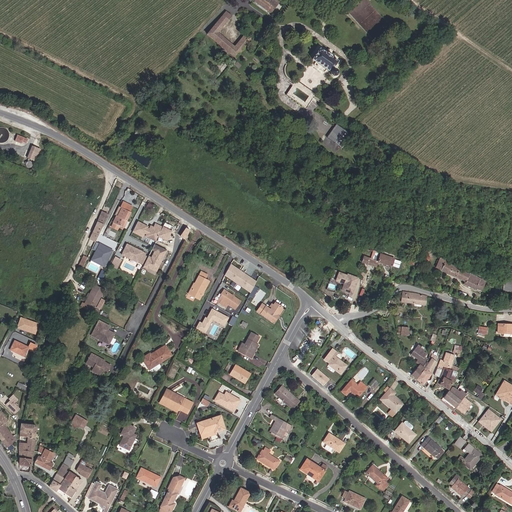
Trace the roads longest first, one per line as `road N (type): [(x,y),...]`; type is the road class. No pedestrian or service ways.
road 1 (residential): [(0,112),(80,148),(314,303)]
road 2 (residential): [(458,511),(278,359)]
road 3 (residential): [(335,323),(511,465)]
road 4 (residential): [(335,323),(385,305),(403,287),(511,310)]
road 5 (track): [(0,31),(127,95)]
road 6 (unknown): [(203,228),(160,304),(172,338)]
road 7 (track): [(511,67),(412,0)]
